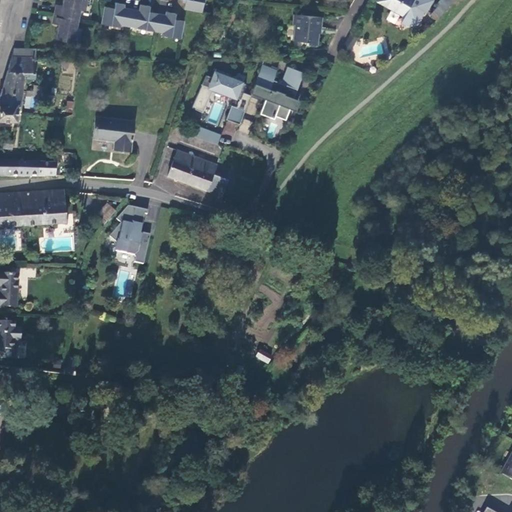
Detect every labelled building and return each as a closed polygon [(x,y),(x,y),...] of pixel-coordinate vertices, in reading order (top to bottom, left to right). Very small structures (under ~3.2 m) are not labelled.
[(55,9),(54,14),(79,19),(80,10),(85,10),(86,0),(62,0),(61,6),(56,5),(55,9)] [(185,0),(184,8),(202,12),(203,0),(185,0)] [(378,0),(378,1),(401,14),(400,24),(406,27),(415,25),(422,12),(425,13),(431,0),(378,0)] [(438,0),(437,2),(439,3),(445,8),(452,0),(438,0)] [(114,8),(105,7),(102,24),(120,28),(121,25),(162,32),(162,35),(180,38),(184,21),(174,19),(175,14),(166,12),(165,15),(149,12),(150,6),(140,4),(139,11),(124,8),(125,4),(115,3),(114,8)] [(445,8),(439,3),(431,13),(437,18),(445,8)] [(79,19),(54,14),(53,23),(57,24),(56,31),(55,39),(77,43),(80,29),(77,28),(79,19)] [(321,16),(294,14),(294,25),(297,25),(295,42),(304,42),(304,45),(315,46),(316,39),(316,35),(319,35),(321,16)] [(356,36),(351,33),(343,49),(347,52),(356,36)] [(13,48),(9,62),(3,84),(0,92),(0,120),(15,121),(16,104),(21,104),(23,76),(23,74),(31,74),(32,57),(34,57),(35,57),(35,49),(13,48)] [(23,74),(23,76),(27,76),(27,78),(35,79),(35,73),(33,74),(34,57),(32,57),(31,74),(23,74)] [(260,67),(254,84),(263,87),(260,97),(265,99),(264,102),(260,113),(273,118),(275,115),(277,109),(288,113),(303,72),(288,66),(282,83),(273,80),(276,70),(270,68),(269,70),(260,67)] [(226,120),(240,125),(250,97),(250,95),(243,93),(246,84),(228,78),(229,74),(216,69),(212,78),(206,76),(192,109),(203,113),(213,90),(240,99),(237,107),(231,106),(226,120)] [(263,87),(254,84),(250,95),(250,97),(264,102),(265,99),(260,97),(263,87)] [(41,107),(44,85),(35,85),(34,91),(27,90),(24,108),(35,110),(36,106),(41,107)] [(277,109),(275,115),(286,118),(288,113),(277,109)] [(129,151),(133,120),(96,116),(93,138),(114,141),(113,149),(120,150),(129,151)] [(196,128),(193,136),(217,145),(220,136),(196,128)] [(213,175),(217,166),(177,150),(167,176),(186,183),(222,197),(227,180),(213,175)] [(0,175),(19,175),(55,176),(55,164),(0,160),(0,175)] [(63,196),(63,191),(0,194),(0,227),(65,223),(63,196)] [(115,212),(106,204),(97,214),(106,221),(115,212)] [(147,215),(148,211),(128,207),(116,220),(121,224),(109,238),(117,244),(115,252),(134,257),(135,259),(134,263),(143,266),(149,238),(140,236),(140,233),(144,215),(147,215)] [(0,285),(0,287),(0,288),(0,306),(15,308),(17,275),(0,274),(0,285)] [(71,295),(73,281),(63,279),(62,286),(57,285),(56,293),(71,295)] [(0,357),(4,358),(5,350),(15,350),(16,341),(21,341),(22,329),(13,329),(14,322),(0,321),(0,357)] [(255,358),(268,364),(272,356),(260,350),(255,358)] [(13,381),(37,384),(38,370),(15,367),(13,381)] [(511,450),(500,473),(511,479),(511,450)]
